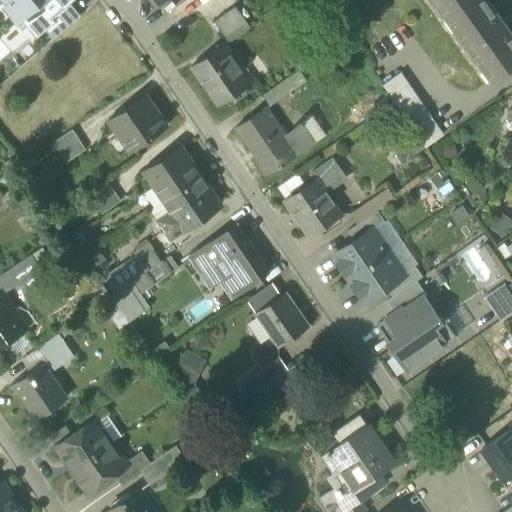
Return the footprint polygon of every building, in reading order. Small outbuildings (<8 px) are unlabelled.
[(22,20),(36,37),(45,30),(54,22),(52,18),(69,3),(72,0),(3,0),(7,3),(4,6),(18,23),(22,20)] [(432,0),(437,6),(441,4),(449,15),(470,0),(432,0)] [(511,69),(511,33),(488,0),(470,0),(449,15),(458,28),(454,31),(481,68),(484,66),(495,81),(511,69)] [(45,30),(53,39),(80,16),(69,3),(52,18),(54,22),(45,30)] [(441,4),(437,6),(454,31),(458,28),(449,15),(441,4)] [(214,23),(227,42),(254,23),(241,5),(214,23)] [(194,65),(221,105),(251,84),(224,44),(194,65)] [(484,66),(481,68),(491,84),(495,81),(484,66)] [(395,102),(426,147),(431,143),(445,133),(403,73),(384,86),(395,102)] [(261,96),(268,105),(298,85),(291,75),(261,96)] [(108,119),(130,151),(166,126),(147,97),(127,111),(125,107),(108,119)] [(267,174),(299,152),(283,127),(268,105),(239,125),(260,156),(256,158),(267,174)] [(297,117),(283,127),(299,152),(314,142),(306,131),(310,128),(305,120),(299,112),(295,114),(297,117)] [(315,112),(305,120),(310,128),(306,131),(314,142),(328,132),(315,112)] [(53,142),(66,162),(86,149),(72,129),(53,142)] [(453,142),(440,146),(445,160),(458,156),(453,142)] [(407,143),(394,151),(401,163),(414,155),(407,143)] [(142,169),(163,200),(200,175),(181,148),(161,161),(159,158),(142,169)] [(309,171),(315,179),(317,177),(327,190),(344,178),(329,157),(309,171)] [(276,186),(285,199),(302,188),(293,174),(276,186)] [(163,200),(171,211),(183,229),(185,231),(201,219),(199,216),(219,202),(200,175),(163,200)] [(477,176),(464,184),(473,197),(485,189),(477,176)] [(341,212),(327,190),(317,177),(315,179),(302,188),(285,199),(284,200),(307,234),(323,223),(327,229),(342,219),(338,214),(341,212)] [(88,194),(102,214),(121,200),(107,181),(88,194)] [(353,210),(361,221),(377,210),(382,207),(374,195),(353,210)] [(469,215),(462,205),(452,212),(458,222),(469,215)] [(347,230),(354,240),(372,228),(373,229),(384,221),(377,210),(361,221),(347,230)] [(170,238),(183,229),(171,211),(158,220),(170,238)] [(511,223),(511,219),(500,211),(489,227),(503,237),(511,223)] [(373,229),(388,251),(402,241),(387,219),(384,221),(373,229)] [(214,268),(231,294),(266,270),(235,225),(191,255),(204,275),(214,268)] [(348,278),(388,251),(373,229),(372,228),(354,240),(332,255),(348,278)] [(130,254),(143,274),(162,261),(149,241),(130,254)] [(418,264),(402,241),(388,251),(403,273),(415,266),(418,264)] [(348,278),(364,301),(386,287),(404,274),(403,273),(388,251),(348,278)] [(8,270),(17,282),(41,266),(32,253),(8,270)] [(170,255),(162,261),(143,274),(131,282),(139,294),(179,267),(170,255)] [(386,287),(392,296),(416,280),(422,276),(415,266),(403,273),(404,274),(386,287)] [(386,300),(394,312),(402,307),(403,309),(422,295),(423,296),(426,294),(416,280),(392,296),(386,300)] [(246,300),(257,314),(280,297),(270,283),(246,300)] [(511,294),(506,286),(504,283),(484,296),(500,319),(511,311),(511,294)] [(0,292),(0,344),(20,331),(11,318),(19,313),(3,290),(0,292)] [(257,314),(279,344),(291,335),(308,323),(285,293),(280,297),(257,314)] [(423,296),(422,295),(403,309),(402,307),(394,312),(386,317),(398,335),(388,343),(406,370),(445,343),(433,325),(440,320),(439,319),(423,296)] [(444,319),(455,336),(468,327),(457,310),(444,319)] [(27,326),(19,313),(11,318),(20,331),(27,326)] [(398,335),(386,317),(376,325),(388,343),(398,335)] [(442,317),(439,319),(440,320),(433,325),(445,343),(455,336),(444,319),(442,317)] [(40,345),(45,353),(65,339),(60,331),(40,345)] [(296,341),(291,335),(279,344),(283,350),(296,341)] [(16,382),(40,417),(69,397),(48,367),(54,363),(56,366),(75,353),(65,339),(45,353),(49,358),(16,382)] [(193,382),(205,357),(183,346),(171,372),(193,382)] [(307,355),(287,369),(264,385),(276,403),(319,373),(307,355)] [(257,389),(264,385),(287,369),(280,358),(250,379),(257,389)] [(76,417),(83,427),(95,419),(97,421),(110,412),(101,400),(76,417)] [(342,428),(348,437),(367,425),(360,416),(342,428)] [(55,446),(71,468),(110,442),(97,421),(95,419),(83,427),(55,446)] [(348,503),(368,489),(364,482),(380,471),(392,462),(367,425),(348,437),(336,446),(349,465),(329,478),(337,489),(333,492),(337,499),(342,495),(348,503)] [(478,449),(501,481),(507,477),(511,473),(511,437),(506,429),(478,449)] [(124,462),(110,442),(71,468),(87,491),(114,473),(126,464),(124,462)] [(175,445),(150,462),(140,470),(149,484),(185,459),(175,445)] [(121,483),(140,470),(150,462),(142,450),(124,462),(126,464),(114,473),(121,483)] [(385,478),(380,471),(364,482),(368,489),(385,478)] [(1,482),(0,483),(0,511),(23,511),(18,504),(17,505),(1,482)] [(157,511),(140,486),(111,506),(115,511),(157,511)] [(348,503),(353,511),(360,511),(364,510),(377,501),(368,489),(348,503)] [(407,511),(400,501),(383,511),(407,511)]
